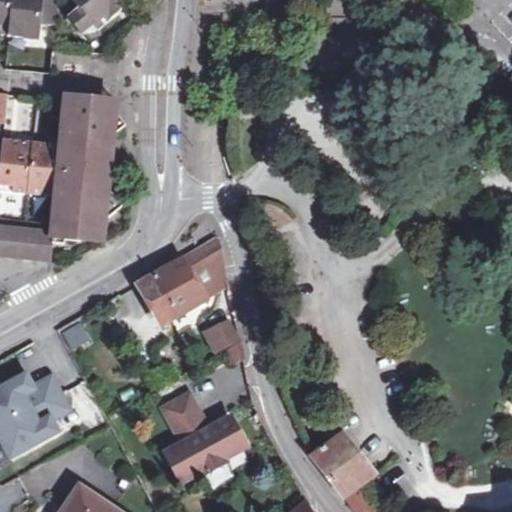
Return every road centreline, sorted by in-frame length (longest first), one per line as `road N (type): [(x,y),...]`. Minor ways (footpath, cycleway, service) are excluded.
road 1 (residential): [(336,511),(273,410),(221,204),(163,203)]
road 2 (tertiary): [(171,0),(163,203)]
road 3 (tertiary): [(163,203),(151,242),(137,256),(45,310)]
